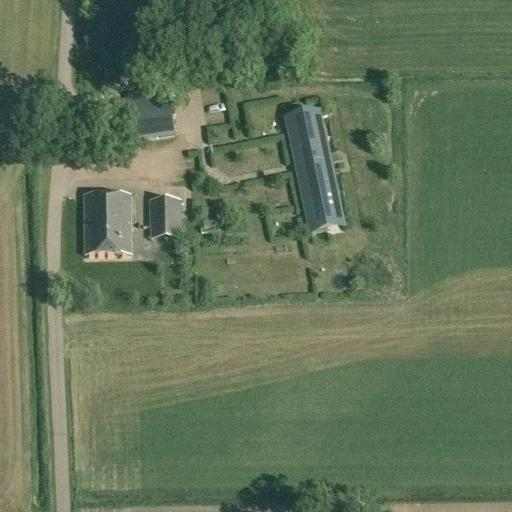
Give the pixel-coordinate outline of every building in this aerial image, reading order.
[(227,105),(226,83),(211,84),(212,106),(227,105)] [(166,96),(118,104),(125,140),(172,132),(166,96)] [(305,159),(309,181),(332,176),(319,116),(287,122),(295,161),(305,159)] [(332,176),(309,181),(300,182),(311,234),(312,233),(327,229),(324,216),(339,213),(342,227),(343,227),(332,176)] [(85,198),(86,256),(132,255),(130,197),(85,198)] [(151,203),(151,242),(182,241),(181,202),(151,203)]
